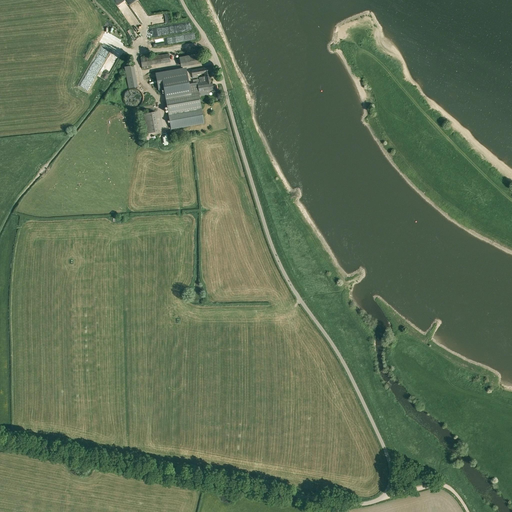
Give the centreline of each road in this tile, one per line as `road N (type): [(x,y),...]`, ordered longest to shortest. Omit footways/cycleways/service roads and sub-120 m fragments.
road 1 (unclassified): [(0,438),(335,502),(374,501),(389,485),(386,451),(340,354),(280,263),(219,67),(186,11)]
road 2 (track): [(511,199),(429,151),(385,77)]
